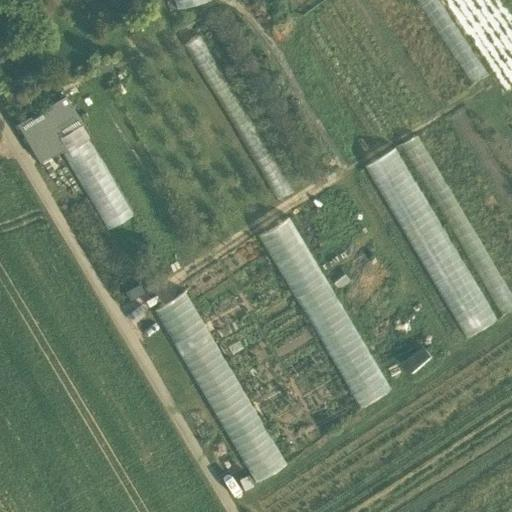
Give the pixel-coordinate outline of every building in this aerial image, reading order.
[(182,43),(215,95),(230,85),(197,33),(182,43)] [(0,79),(0,90),(10,106),(33,92),(19,68),(0,79)] [(81,123),(64,96),(19,124),(35,151),(59,137),(81,123)] [(399,141),(414,177),(433,169),(418,133),(399,141)] [(66,148),(59,137),(35,151),(42,162),(66,148)] [(366,161),(458,336),(511,307),(511,302),(509,297),(495,304),(494,303),(483,310),(396,145),(366,161)] [(441,184),(426,193),(465,253),(480,244),(441,184)] [(352,408),(384,391),(292,213),(260,230),(352,408)] [(155,303),(245,483),(277,467),(188,287),(155,303)] [(397,360),(405,373),(430,358),(422,345),(397,360)]
